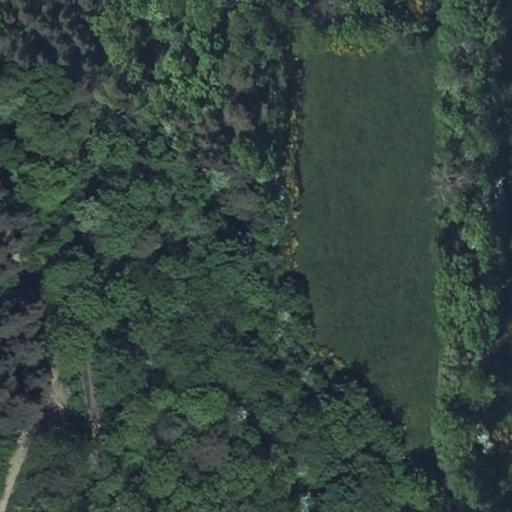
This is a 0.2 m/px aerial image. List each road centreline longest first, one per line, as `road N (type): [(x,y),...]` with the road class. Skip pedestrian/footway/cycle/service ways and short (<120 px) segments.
road 1 (track): [(113,511),(85,369),(82,276),(98,0)]
road 2 (track): [(0,203),(49,372),(49,398),(5,511)]
